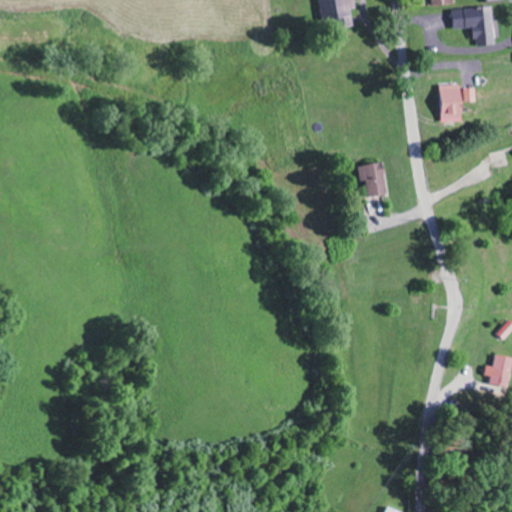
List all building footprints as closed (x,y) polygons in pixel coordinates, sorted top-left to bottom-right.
[(321,0),(325,23),(342,20),(344,27),(356,25),(354,11),(359,10),(357,0),(321,0)] [(456,31),(476,30),(477,47),(496,46),(493,9),(455,11),(456,31)] [(478,103),(477,89),(463,89),(463,86),(443,86),(444,124),(466,123),(465,104),(478,103)] [(391,196),(387,164),(362,167),(364,183),(369,182),(371,198),(391,196)] [(508,387),(511,362),(511,357),(496,355),(494,367),(489,366),(486,384),(508,387)]
